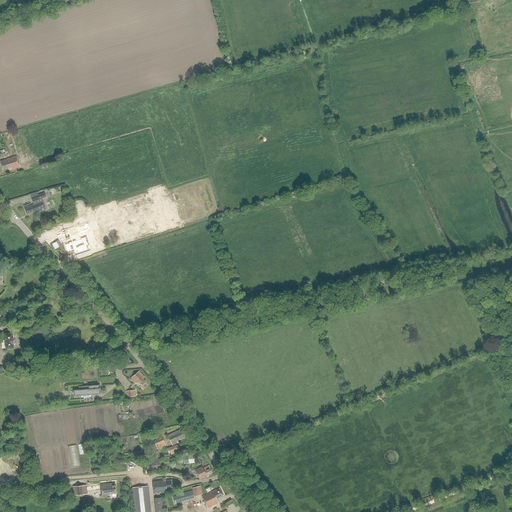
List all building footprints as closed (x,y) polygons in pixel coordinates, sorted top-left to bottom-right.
[(11,170),(20,167),(17,156),(7,159),(0,161),(2,170),(10,168),(11,170)] [(35,214),(41,212),(46,210),(42,199),(46,198),(44,192),(38,195),(39,196),(31,199),(33,205),(31,206),(30,204),(24,207),(27,215),(34,212),(35,214)] [(95,214),(99,230),(122,224),(120,218),(164,206),(160,194),(116,207),(115,202),(96,207),(98,213),(95,214)] [(87,215),(71,220),(73,227),(89,221),(87,215)] [(71,236),(98,227),(96,221),(69,230),(71,236)] [(87,243),(88,243),(89,243),(87,237),(86,237),(80,239),(81,240),(76,241),(73,241),(74,242),(72,243),(72,242),(70,243),(69,243),(69,244),(65,245),(68,254),(74,252),(76,256),(91,251),(89,246),(88,246),(87,243)] [(6,349),(14,348),(13,334),(5,334),(6,349)] [(140,371),(131,378),(135,383),(140,383),(142,385),(145,383),(144,382),(146,382),(143,378),(145,377),(140,371)] [(79,389),(73,390),(74,396),(81,395),(81,397),(91,397),(91,394),(99,394),(99,385),(79,387),(79,389)] [(172,446),(175,444),(178,443),(177,441),(180,440),(179,438),(185,436),(183,432),(182,432),(181,429),(167,435),(172,446)] [(154,441),(158,450),(166,446),(162,437),(154,441)] [(179,452),(177,445),(168,447),(170,454),(179,452)] [(194,454),(183,455),(184,464),(195,463),(194,458),(196,458),(196,456),(194,456),(194,454)] [(146,462),(147,470),(161,469),(160,460),(158,461),(157,459),(153,459),(153,461),(146,462)] [(200,480),(204,478),(208,477),(207,475),(212,472),(209,465),(203,468),(202,467),(195,471),(199,480),(200,480)] [(163,481),(153,482),(154,494),(167,492),(166,488),(172,488),(171,480),(166,481),(166,478),(162,478),(163,481)] [(100,484),(100,485),(86,487),(86,485),(73,486),(73,496),(87,494),(87,491),(100,489),(101,497),(108,497),(108,494),(116,494),(115,483),(109,484),(109,483),(100,484)] [(134,511),(150,511),(148,486),(132,488),(134,511)] [(192,488),(194,497),(203,494),(200,486),(192,488)] [(217,499),(223,496),(219,488),(202,496),(208,508),(219,503),(217,499)] [(181,502),(194,498),(192,492),(179,495),(180,496),(173,498),(175,504),(181,502)] [(155,511),(163,511),(162,498),(155,498),(155,511)]
